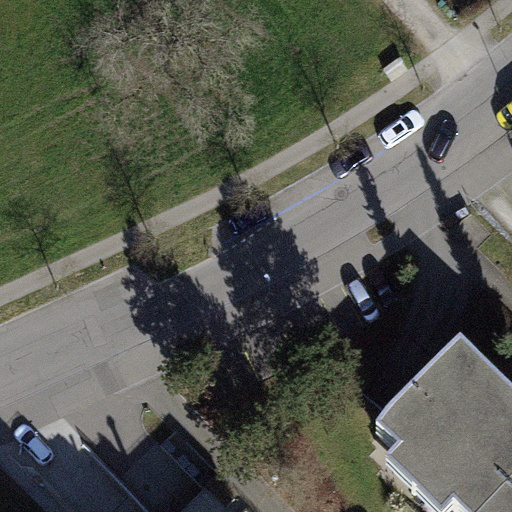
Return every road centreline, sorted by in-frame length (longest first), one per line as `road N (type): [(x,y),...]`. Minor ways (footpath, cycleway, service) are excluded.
road 1 (residential): [(511,98),(487,122),(240,269),(0,353)]
road 2 (track): [(487,122),(454,50),(405,0)]
